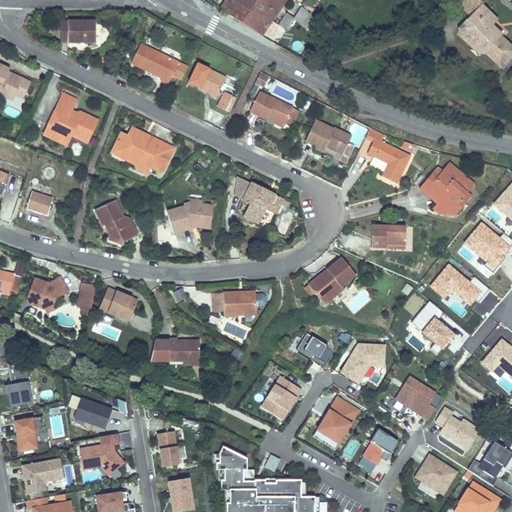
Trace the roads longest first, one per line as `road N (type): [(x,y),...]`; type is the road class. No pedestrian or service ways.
road 1 (residential): [(0,17),(35,52),(309,185),(327,198),(332,216),(320,243),(300,258),(207,273),(104,263),(0,232)]
road 2 (tertiary): [(511,145),(407,121),(170,0)]
